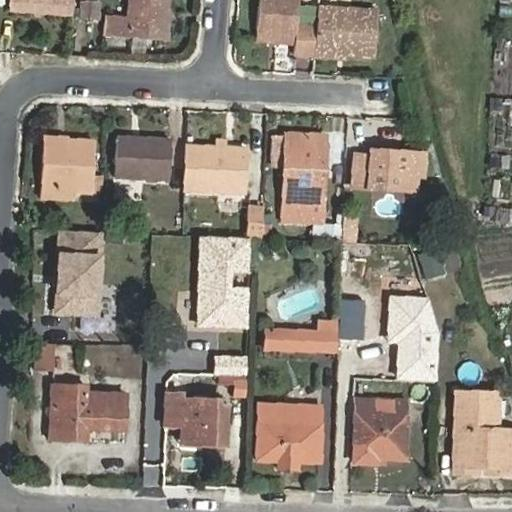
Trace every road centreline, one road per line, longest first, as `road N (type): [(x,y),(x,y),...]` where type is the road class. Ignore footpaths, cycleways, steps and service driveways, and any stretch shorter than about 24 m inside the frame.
road 1 (residential): [(0,414),(20,78),(224,86)]
road 2 (residential): [(224,86),(379,92)]
